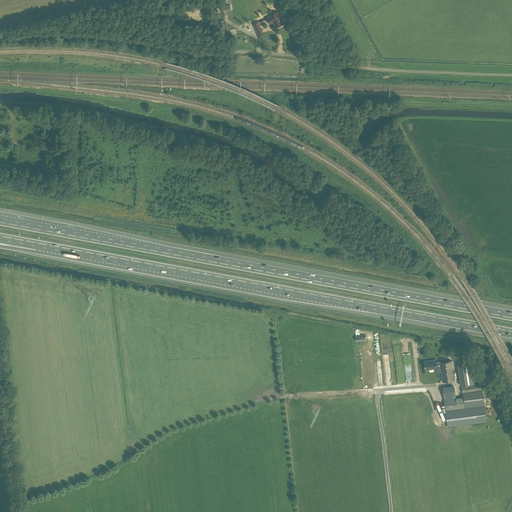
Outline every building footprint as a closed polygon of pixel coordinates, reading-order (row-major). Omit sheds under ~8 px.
[(221,16),(228,15),(227,12),(231,11),(230,5),(219,7),(221,16)] [(283,24),(278,12),(270,15),(271,16),(267,17),(270,23),(273,21),(276,27),(283,24)] [(258,35),(263,33),(258,22),(253,24),(258,35)] [(435,359),(424,361),(425,369),(437,368),(436,367),(440,366),(442,382),(454,380),(451,360),(439,362),(436,363),(435,359)] [(469,364),(458,365),(461,386),(475,383),(473,373),(470,374),(469,364)] [(462,394),(484,391),(483,383),(461,386),(462,394)] [(456,398),(455,394),(454,385),(442,387),(447,426),(486,422),(483,395),(456,398)]
